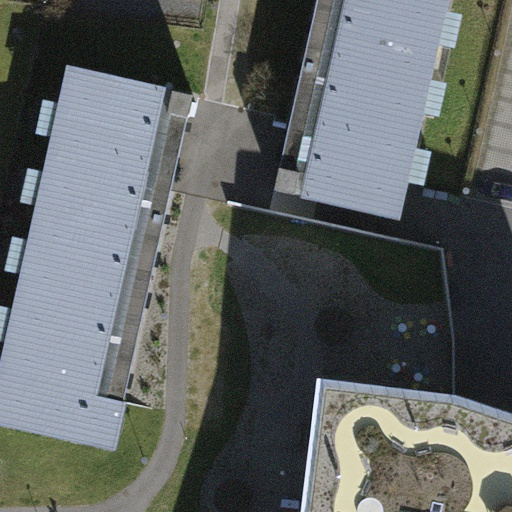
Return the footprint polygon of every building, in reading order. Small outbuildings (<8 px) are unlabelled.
[(294,194),(304,196),(347,0),(317,0),(280,168),(299,172),(294,194)] [(347,0),(304,196),(395,216),(443,0),(347,0)] [(95,394),(163,88),(73,68),(0,396),(0,422),(113,448),(124,401),(95,394)] [(172,90),(163,88),(95,394),(124,401),(187,117),(166,112),(172,90)] [(192,95),(172,90),(166,112),(187,117),(192,95)] [(294,194),(299,172),(280,168),(275,190),(294,194)] [(384,322),(462,312),(455,255),(377,264),(384,322)] [(302,511),(511,511),(511,413),(454,394),(318,378),(302,511)]
